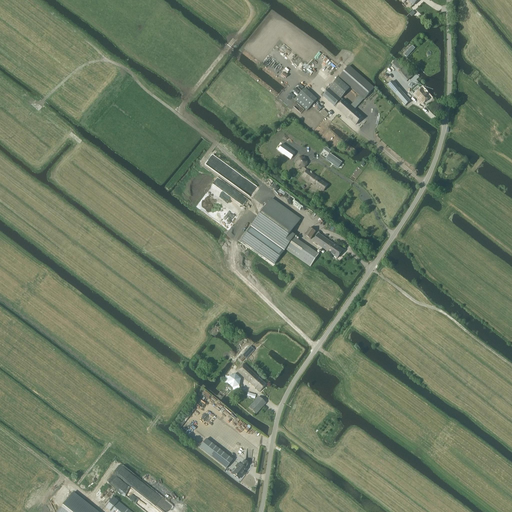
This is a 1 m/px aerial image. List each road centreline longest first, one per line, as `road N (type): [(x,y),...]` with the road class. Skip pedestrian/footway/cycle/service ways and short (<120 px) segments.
road 1 (unclassified): [(261,511),(285,396),(420,193),(440,144),(447,0)]
road 2 (unknown): [(368,273),(289,204),(256,194),(237,158),(179,114)]
road 3 (track): [(102,511),(0,429)]
